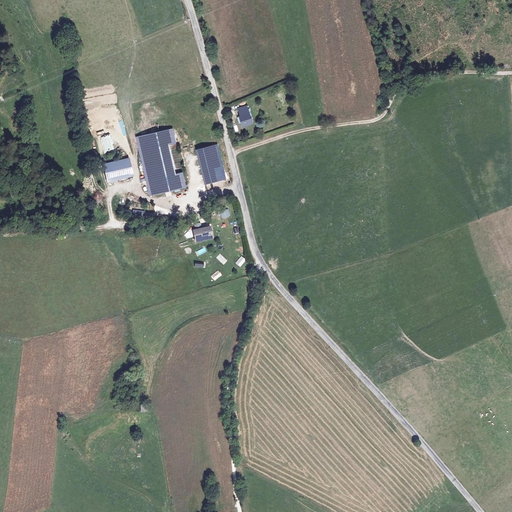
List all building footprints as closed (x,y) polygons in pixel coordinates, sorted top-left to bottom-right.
[(244,124),(251,123),(248,106),(239,107),(241,115),(238,116),(240,122),(242,121),(243,125),(244,124)] [(138,141),(148,185),(178,179),(172,149),(179,147),(176,132),(138,141)] [(218,146),(205,149),(198,152),(207,186),(228,180),(218,146)] [(129,158),(103,165),(107,183),(134,176),(129,158)] [(178,179),(148,185),(152,200),(163,197),(189,192),(186,177),(178,179)] [(240,201),(231,203),(201,211),(197,218),(184,226),(170,229),(179,253),(190,258),(204,290),(257,271),(240,201)]
